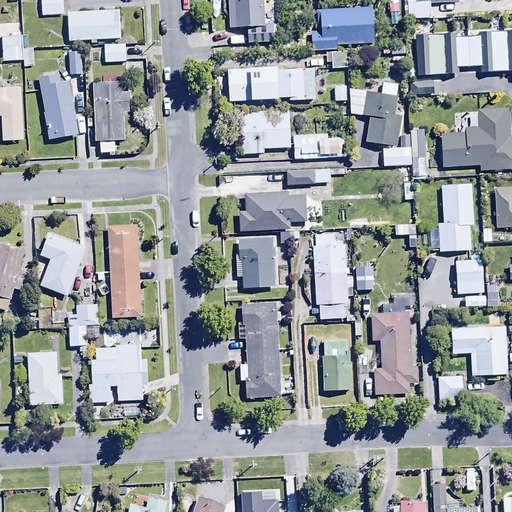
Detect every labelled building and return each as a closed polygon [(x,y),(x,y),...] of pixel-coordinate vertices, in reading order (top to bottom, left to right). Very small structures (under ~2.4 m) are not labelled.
[(64,0),(42,0),(43,16),(65,15),(64,0)] [(262,0),(226,0),(229,30),(246,29),(247,45),(274,43),(273,23),(264,24),(262,0)] [(412,0),(412,2),(406,2),(407,20),(430,20),(430,5),(459,4),(459,0),(462,0),(412,0)] [(390,6),(389,6),(390,27),(399,26),(398,1),(390,1),(390,6)] [(311,33),(311,53),(336,52),(336,47),(373,46),(372,9),(320,11),(321,32),(311,33)] [(121,10),(67,12),(68,42),(122,40),(121,10)] [(511,72),(511,32),(480,34),(480,38),(456,39),(456,35),(414,37),(416,77),(457,75),(457,69),(479,68),(480,74),(511,72)] [(33,50),(23,50),(23,36),(1,37),(2,62),(22,61),(23,67),(33,67),(33,50)] [(125,46),(103,47),(103,64),(125,64),(125,46)] [(390,47),(390,57),(405,56),(404,46),(390,47)] [(80,53),(68,54),(69,76),(81,75),(80,53)] [(347,53),(325,53),(326,65),(331,64),(331,71),(348,70),(347,53)] [(277,102),(277,71),(276,69),(227,70),(228,104),(229,104),(277,102)] [(277,71),(277,102),(315,101),(314,70),(277,71)] [(59,75),(39,79),(45,112),(43,113),(47,140),(78,135),(69,83),(61,84),(59,75)] [(121,81),(92,83),(96,142),(125,140),(123,113),(130,112),(129,92),(122,93),(121,81)] [(433,83),(410,84),(411,97),(433,96),(433,83)] [(348,91),(350,116),(368,118),(364,144),(396,149),(400,118),(394,117),(397,99),(395,98),(397,86),(382,84),(381,95),(348,91)] [(22,87),(0,88),(0,115),(1,116),(3,142),(25,140),(22,87)] [(346,88),(334,88),(334,103),(346,103),(346,88)] [(440,136),(442,169),(480,167),(480,173),(511,171),(511,139),(509,139),(508,110),(476,111),(476,116),(468,116),(469,129),(463,129),(463,135),(440,136)] [(263,156),(263,150),(289,150),(289,113),(235,113),(236,156),(263,156)] [(293,137),(294,161),(341,159),(340,136),(293,137)] [(382,150),(383,168),(411,167),(410,137),(399,138),(400,150),(382,150)] [(346,171),(286,172),(286,187),(314,186),(314,185),(329,184),(329,178),(346,177),(346,171)] [(438,252),(439,253),(471,251),(469,227),(473,227),(470,186),(440,188),(442,225),(437,226),(437,230),(430,231),(431,252),(438,252)] [(403,189),(403,202),(412,202),(412,189),(403,189)] [(511,189),(493,190),(495,230),(511,229),(511,189)] [(244,212),(238,213),(239,233),(290,232),(290,224),(306,224),(305,197),(287,198),(287,194),(243,195),(244,212)] [(137,226),(108,227),(112,319),(141,317),(137,226)] [(416,236),(415,226),(394,227),(394,237),(408,237),(408,250),(427,249),(426,235),(416,236)] [(491,230),(481,231),(482,244),(491,243),(491,230)] [(298,233),(279,234),(279,245),(277,245),(277,252),(299,252),(298,233)] [(315,248),(311,248),(314,307),(318,307),(319,321),(345,320),(344,306),(348,306),(345,233),(315,235),(315,248)] [(59,244),(46,239),(39,258),(50,262),(41,287),(69,297),(87,248),(61,238),(59,244)] [(260,299),(260,289),(274,289),(273,240),(239,240),(239,255),(236,255),(236,278),(242,278),(242,289),(246,289),(246,299),(260,299)] [(25,251),(0,243),(0,310),(7,312),(13,290),(22,293),(24,282),(17,280),(25,251)] [(454,263),(456,296),(482,295),(481,262),(454,263)] [(497,288),(486,288),(486,308),(497,308),(497,288)] [(381,315),(403,314),(403,309),(412,309),(412,296),(392,297),(392,305),(381,305),(381,315)] [(464,298),(464,308),(485,309),(485,298),(464,298)] [(280,398),(275,304),(241,306),(242,325),(237,325),(238,341),(245,340),(246,366),(240,366),(241,383),(246,383),(246,400),(280,398)] [(99,338),(97,306),(76,307),(76,316),(68,317),(70,348),(79,347),(79,354),(87,353),(86,339),(99,338)] [(66,314),(52,314),(52,323),(59,323),(59,320),(66,320),(66,314)] [(403,314),(381,315),(370,315),(371,342),(379,342),(380,369),(373,370),(374,397),(409,396),(409,385),(417,385),(417,368),(410,369),(409,314),(403,314)] [(469,355),(470,377),(507,376),(505,329),(451,330),(452,356),(469,355)] [(321,358),(322,393),(350,392),(349,353),(345,353),(345,343),(323,344),(323,358),(321,358)] [(141,346),(116,347),(116,360),(92,361),(92,385),(89,385),(90,405),(110,404),(110,388),(118,388),(118,402),(120,402),(120,409),(141,408),(141,401),(143,401),(143,386),(148,386),(147,360),(141,360),(141,346)] [(58,353),(28,353),(28,387),(25,387),(26,406),(62,405),(62,375),(58,375),(58,353)] [(438,379),(438,402),(462,402),(462,378),(438,379)] [(432,511),(476,511),(476,508),(446,510),(445,487),(431,487),(432,511)] [(224,511),(226,508),(199,497),(193,511),(224,511)] [(511,511),(511,498),(502,499),(502,511),(511,511)] [(165,511),(167,502),(148,499),(146,509),(130,506),(128,511),(165,511)] [(423,511),(423,503),(399,502),(398,511),(423,511)]
